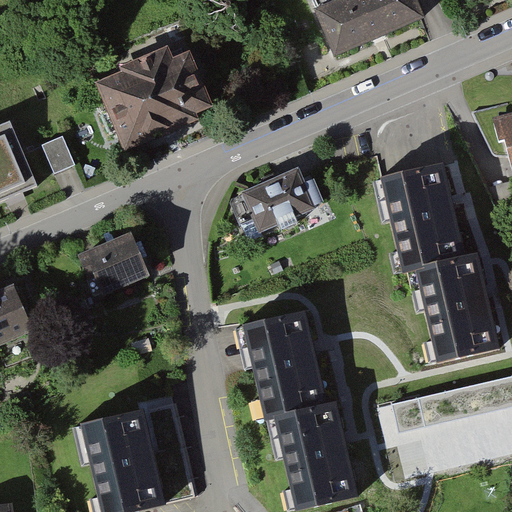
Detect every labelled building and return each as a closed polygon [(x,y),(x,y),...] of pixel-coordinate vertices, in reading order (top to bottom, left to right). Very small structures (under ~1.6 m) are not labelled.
[(321,0),(327,13),(312,19),(333,68),(424,29),(411,0),(321,0)] [(453,0),(458,10),(479,0),(453,0)] [(186,47),(95,84),(125,159),(216,122),(186,47)] [(9,125),(0,129),(0,199),(35,184),(9,125)] [(511,126),(503,129),(511,161),(511,126)] [(55,178),(77,169),(65,142),(43,152),(55,178)] [(440,165),(365,183),(389,281),(402,278),(424,370),(500,351),(477,256),(463,259),(440,165)] [(286,172),(229,198),(248,240),(306,214),(286,172)] [(131,239),(81,261),(98,302),(149,280),(131,239)] [(14,292),(0,297),(0,354),(35,339),(14,292)] [(300,318),(230,334),(251,427),(264,424),(284,511),(291,511),(354,498),(333,405),(320,408),(300,318)] [(511,377),(418,402),(424,432),(511,410),(511,377)] [(168,395),(134,404),(160,505),(193,496),(168,395)] [(135,409),(65,427),(89,511),(137,511),(160,505),(135,409)]
